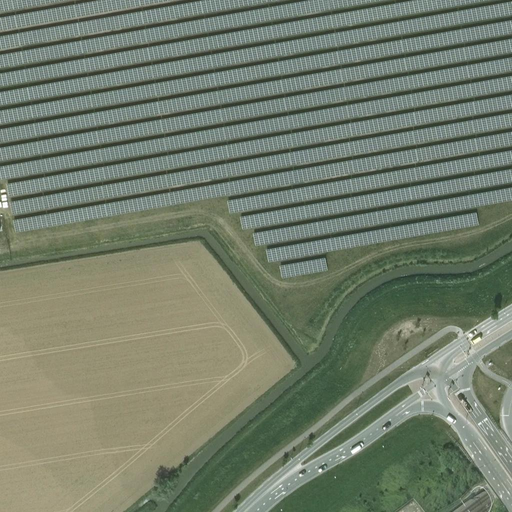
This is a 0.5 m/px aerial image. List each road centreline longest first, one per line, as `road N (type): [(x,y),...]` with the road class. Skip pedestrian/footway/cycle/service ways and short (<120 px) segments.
road 1 (track): [(8,248),(208,223),(243,260)]
road 2 (secondary): [(428,363),(316,443),(238,511)]
road 3 (secondary): [(250,511),(393,413)]
